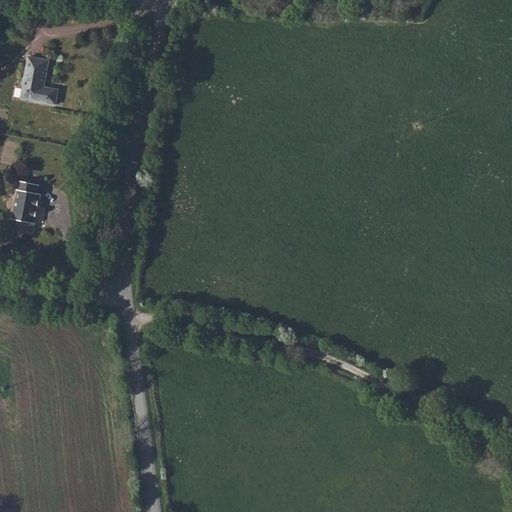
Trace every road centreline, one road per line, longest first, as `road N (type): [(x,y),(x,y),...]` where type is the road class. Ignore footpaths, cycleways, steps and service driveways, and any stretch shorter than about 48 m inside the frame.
road 1 (unclassified): [(155,511),(123,265),(126,184),(164,0)]
road 2 (track): [(129,319),(315,351),(511,453)]
road 3 (unknown): [(148,0),(135,14),(87,30),(38,33),(34,48)]
road 4 (track): [(127,310),(0,290)]
